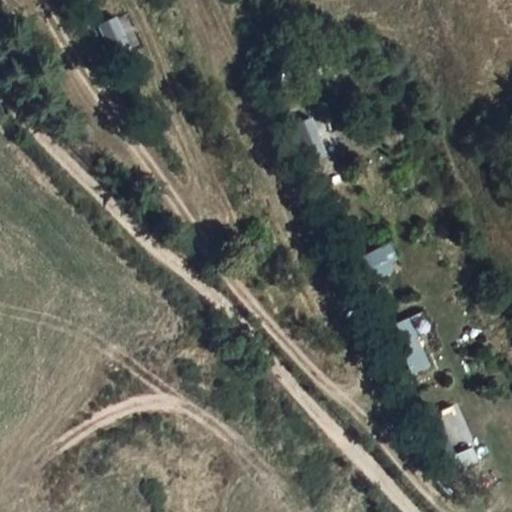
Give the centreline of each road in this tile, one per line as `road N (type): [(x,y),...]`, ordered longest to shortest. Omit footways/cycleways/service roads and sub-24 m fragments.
road 1 (track): [(41,0),(180,204),(339,389),(361,378),(364,364),(196,0)]
road 2 (track): [(0,94),(213,290),(428,511)]
